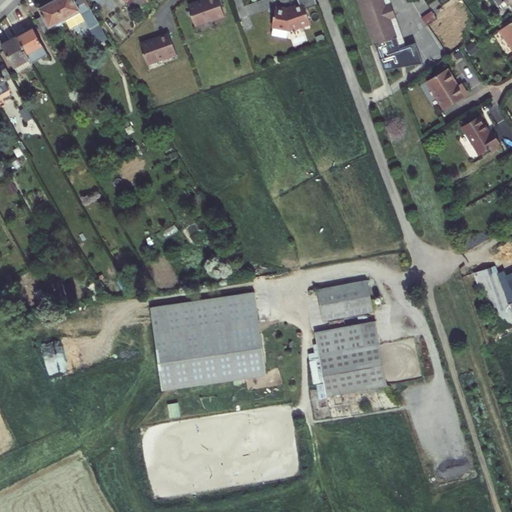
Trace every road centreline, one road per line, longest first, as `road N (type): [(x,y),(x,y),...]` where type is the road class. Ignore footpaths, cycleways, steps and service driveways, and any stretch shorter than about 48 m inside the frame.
road 1 (unknown): [(415,249),(504,511)]
road 2 (residential): [(323,0),(415,249)]
